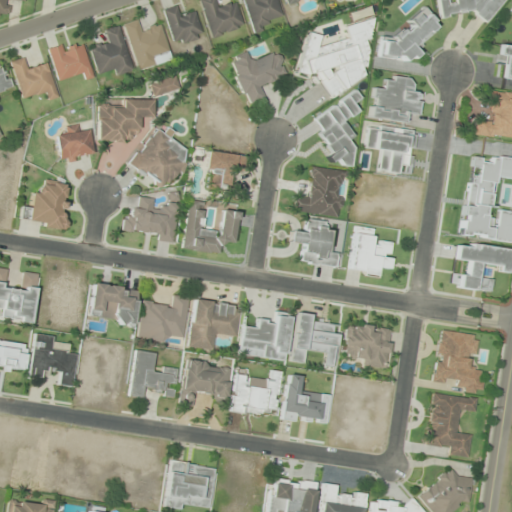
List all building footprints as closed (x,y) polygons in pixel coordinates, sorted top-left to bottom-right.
[(0,0),(0,16),(8,17),(10,0),(13,0),(24,1),(24,0),(0,0)] [(198,0),(210,38),(243,27),(235,1),(219,7),(216,0),(198,0)] [(243,0),(252,34),(264,31),(262,23),(282,18),(277,0),(243,0)] [(437,0),(440,17),(471,11),(486,23),(503,0),(451,0),(450,1),(448,0),(437,0)] [(175,46),(203,36),(194,9),(183,13),(180,4),(163,10),(175,46)] [(388,62),(397,55),(404,64),(418,52),(414,47),(438,26),(422,7),(406,21),(407,22),(376,48),(388,62)] [(138,71),(173,60),(161,23),(140,29),(137,19),(123,24),(138,71)] [(329,98),(349,85),(352,84),(363,76),(362,71),(366,56),(363,40),(368,39),(371,27),(370,20),(343,25),(345,36),(344,39),(319,44),(317,35),(306,32),(295,75),(303,77),(313,75),(329,98)] [(133,70),(119,25),(104,30),(108,41),(89,47),(98,75),(113,70),(115,76),(133,70)] [(57,80),(81,73),(83,81),(93,78),(83,41),(49,50),(57,80)] [(511,45),(498,44),(496,56),(503,56),(500,79),(511,79),(511,45)] [(265,98),(260,85),(286,76),(277,51),(250,60),(246,50),(229,56),(246,104),(265,98)] [(10,61),(21,99),(45,92),(48,101),(58,98),(48,61),(27,67),(24,57),(10,61)] [(0,74),(0,91),(9,92),(11,76),(1,74),(1,75),(0,74)] [(148,84),(152,97),(178,88),(174,75),(148,84)] [(368,118),(404,123),(406,113),(417,115),(420,93),(411,92),(413,79),(392,76),(391,81),(383,80),(382,89),(372,88),(368,118)] [(511,92),(491,90),(487,121),(475,119),(473,134),(511,139),(511,92)] [(309,121),(335,161),(337,160),(342,168),(357,159),(345,142),(352,137),(342,122),(358,112),(352,104),(360,99),(354,91),(309,121)] [(151,118),(151,100),(121,99),(121,106),(96,106),(95,139),(138,140),(139,117),(151,118)] [(63,126),(64,134),(55,135),(58,159),(91,155),(88,129),(78,130),(78,125),(63,126)] [(363,148),(379,150),(376,171),(396,174),(398,166),(409,168),(415,132),(367,125),(363,148)] [(190,153),(155,128),(128,164),(163,190),(190,153)] [(243,172),(245,155),(209,151),(204,188),(230,191),(232,170),(243,172)] [(291,211),(338,217),(344,171),(309,166),(305,198),(293,196),(291,211)] [(61,227),(67,184),(40,180),(39,194),(31,193),(29,210),(21,209),(20,222),(61,227)] [(122,233),(172,241),(178,203),(157,199),(157,200),(138,197),(136,208),(126,207),(122,233)] [(233,245),(237,211),(220,209),(218,231),(201,229),(204,201),(186,199),(181,250),(218,254),(219,243),(233,245)] [(291,228),(288,242),(301,244),(298,262),(334,268),(337,252),(325,250),(330,223),(304,218),(302,230),(291,228)] [(391,243),(371,241),(372,234),(351,232),(347,273),(378,276),(379,268),(389,269),(391,243)] [(490,292),(493,271),(506,273),(509,247),(455,241),(453,260),(462,261),(460,276),(451,275),(449,287),(490,292)] [(37,273),(22,271),(20,290),(4,288),(7,269),(0,268),(0,318),(31,322),(37,273)] [(86,318),(133,323),(137,288),(90,283),(86,318)] [(141,301),(136,339),(164,343),(165,335),(183,337),(188,298),(171,295),(169,305),(141,301)] [(238,305),(192,299),(186,347),(212,350),(214,335),(235,337),(238,305)] [(288,317),(273,315),(273,321),(255,320),(255,327),(241,326),(239,347),(261,349),(260,358),(284,361),(288,317)] [(360,366),(386,368),(390,327),(344,323),(342,356),(361,358),(360,366)] [(430,383),(480,390),(483,369),(465,366),(467,354),(474,354),(476,335),(438,330),(430,383)] [(27,374),(58,378),(57,385),(71,387),(76,354),(68,353),(70,340),(33,334),(27,374)] [(0,367),(23,369),(25,343),(0,341),(0,367)] [(172,395),(177,370),(154,366),(156,353),(134,350),(127,396),(143,399),(144,391),(172,395)] [(230,366),(184,359),(177,404),(192,407),(194,394),(225,399),(230,366)] [(233,374),(228,411),(274,418),(280,372),(270,370),(269,380),(233,374)] [(424,445),(448,448),(447,456),(467,458),(469,435),(455,433),(458,410),(474,412),(476,399),(430,393),(424,445)] [(181,510),(182,503),(209,507),(214,467),(168,460),(161,507),(181,510)] [(416,497),(428,511),(451,511),(474,492),(451,466),(416,497)] [(270,478),(265,511),(310,511),(314,483),(270,478)] [(316,511),(362,511),(364,496),(335,492),(336,485),(320,483),(316,511)] [(52,511),(54,501),(42,499),(41,505),(8,500),(6,511),(52,511)] [(370,499),(368,511),(421,511),(422,504),(370,499)]
